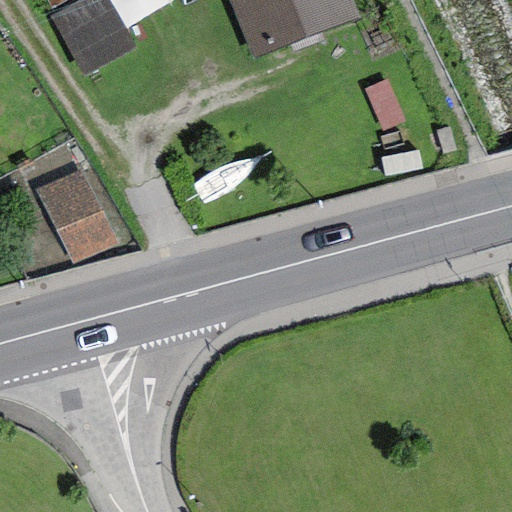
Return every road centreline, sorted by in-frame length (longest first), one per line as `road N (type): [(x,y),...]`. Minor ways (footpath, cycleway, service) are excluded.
road 1 (primary): [(511,204),(86,321)]
road 2 (track): [(197,291),(0,8)]
road 3 (unclassified): [(147,511),(86,321)]
